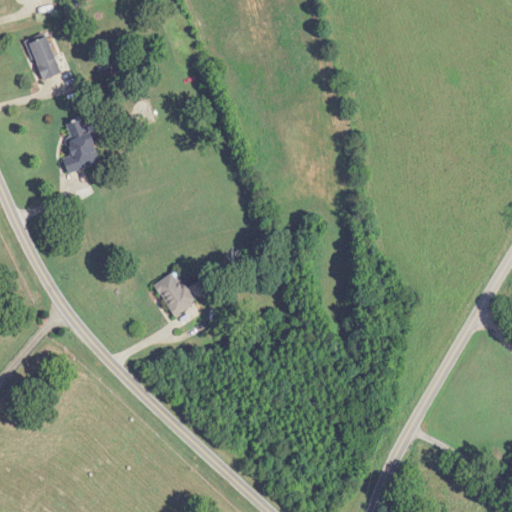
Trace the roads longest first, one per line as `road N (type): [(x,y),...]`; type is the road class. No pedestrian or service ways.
road 1 (residential): [(270,511),(79,326),(48,283),(0,183)]
road 2 (residential): [(373,511),(394,458),(511,256)]
